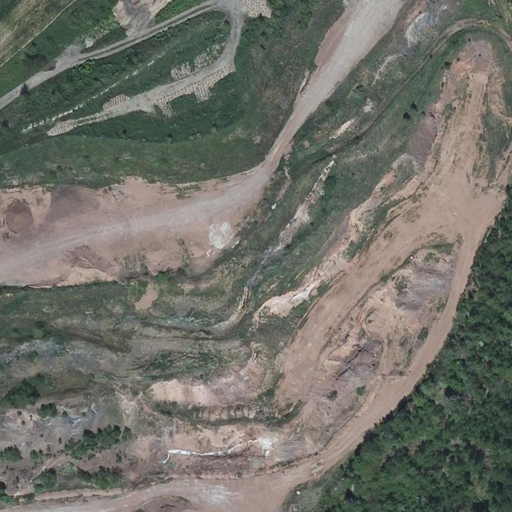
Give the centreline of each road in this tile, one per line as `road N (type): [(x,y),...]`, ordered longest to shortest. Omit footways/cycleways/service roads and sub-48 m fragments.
road 1 (track): [(10,511),(166,487),(267,497),(296,489),(384,400),(451,309),(469,241),(447,219),(411,221),(375,267)]
road 2 (track): [(507,30),(468,22),(419,53),(336,145),(0,271)]
road 3 (track): [(224,0),(241,5),(229,73),(181,113),(52,126),(1,147)]
road 4 (track): [(220,0),(32,78)]
road 5 (track): [(257,179),(300,113),(310,67),(349,0)]
road 6 (track): [(0,327),(25,324),(181,355)]
road 7 (track): [(136,0),(0,101)]
